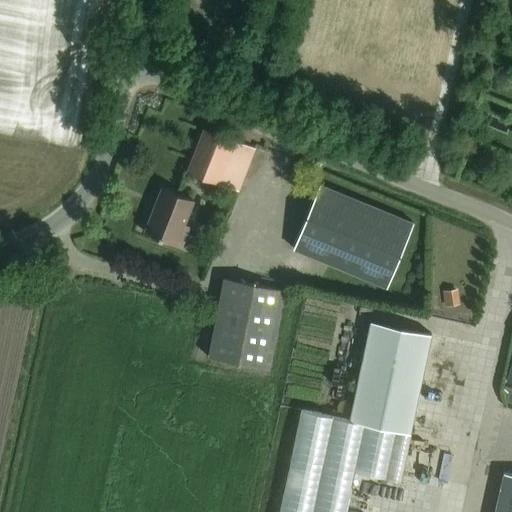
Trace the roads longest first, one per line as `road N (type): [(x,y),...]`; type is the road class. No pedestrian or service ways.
road 1 (unclassified): [(511,217),(133,64)]
road 2 (unclassified): [(0,242),(34,235),(78,207),(109,156),(133,64)]
